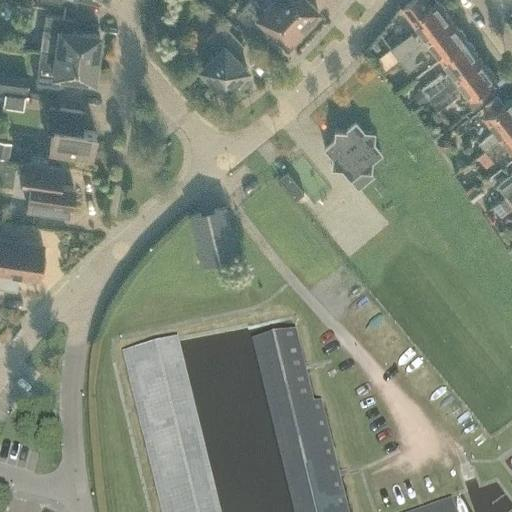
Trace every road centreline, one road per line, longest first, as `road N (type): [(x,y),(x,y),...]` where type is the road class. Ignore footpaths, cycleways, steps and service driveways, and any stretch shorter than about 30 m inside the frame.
road 1 (unclassified): [(221,163),(345,53),(384,0)]
road 2 (unclassified): [(79,497),(70,401),(97,271)]
road 3 (unclassified): [(97,271),(221,163)]
road 4 (residential): [(221,163),(127,47)]
road 5 (residential): [(0,372),(97,271)]
